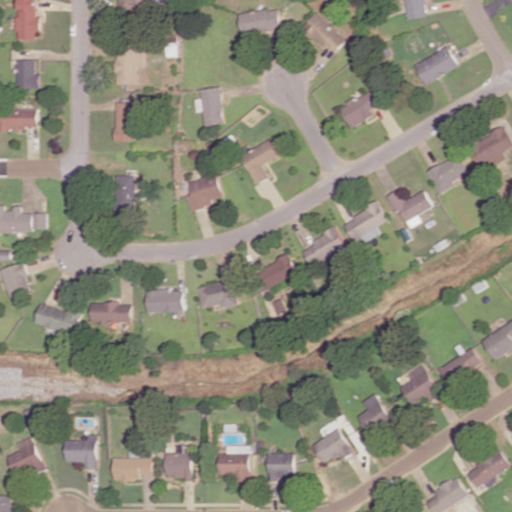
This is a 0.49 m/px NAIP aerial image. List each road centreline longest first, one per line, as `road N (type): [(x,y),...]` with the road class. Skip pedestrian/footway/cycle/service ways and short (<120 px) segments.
road 1 (residential): [(511,79),(228,243),(168,253),(93,244)]
road 2 (residential): [(93,244),(81,211),(81,0)]
road 3 (residential): [(330,511),(511,395)]
